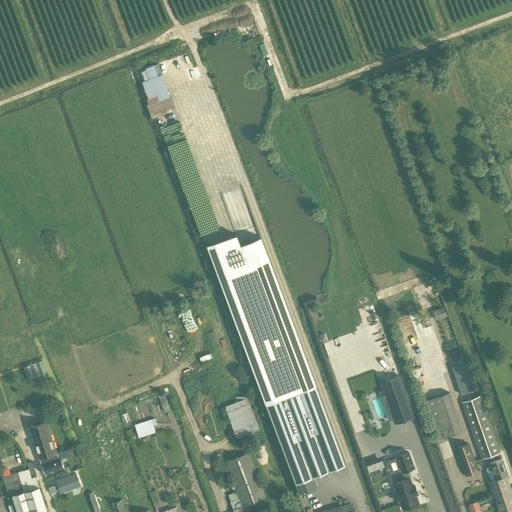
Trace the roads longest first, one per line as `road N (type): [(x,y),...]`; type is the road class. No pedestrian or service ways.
road 1 (track): [(0,101),(244,4),(283,92),(294,95),(439,41)]
road 2 (track): [(349,462),(200,67),(164,0)]
